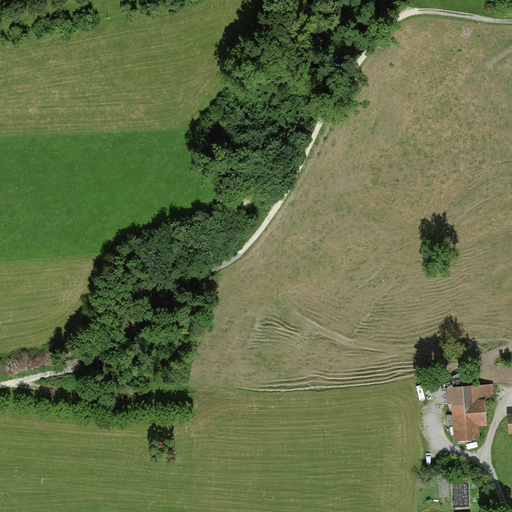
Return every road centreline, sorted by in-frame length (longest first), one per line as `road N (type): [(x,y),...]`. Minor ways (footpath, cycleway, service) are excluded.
road 1 (track): [(2,385),(95,360),(158,298),(240,253),(287,192),(359,62),(395,19),(432,10),(511,21)]
road 2 (track): [(184,389),(2,385)]
